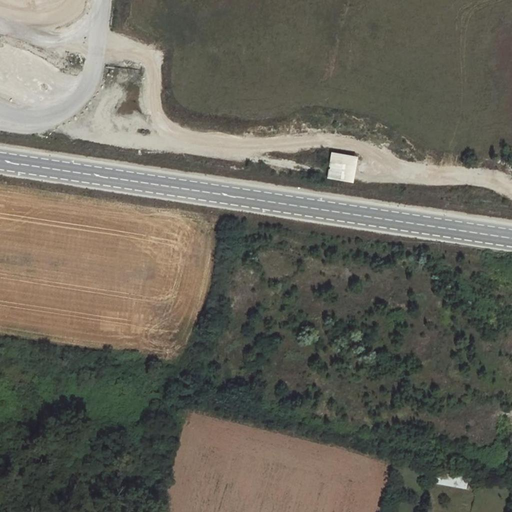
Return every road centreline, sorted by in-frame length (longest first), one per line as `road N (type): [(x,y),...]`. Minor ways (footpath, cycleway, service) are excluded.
road 1 (secondary): [(0,163),(511,237)]
road 2 (unclassified): [(0,95),(64,119),(215,149),(276,149),(318,134),(365,96)]
road 3 (unclassified): [(506,186),(481,175),(420,175),(392,164),(367,136),(365,96)]
road 4 (unknown): [(64,119),(91,74),(97,0)]
